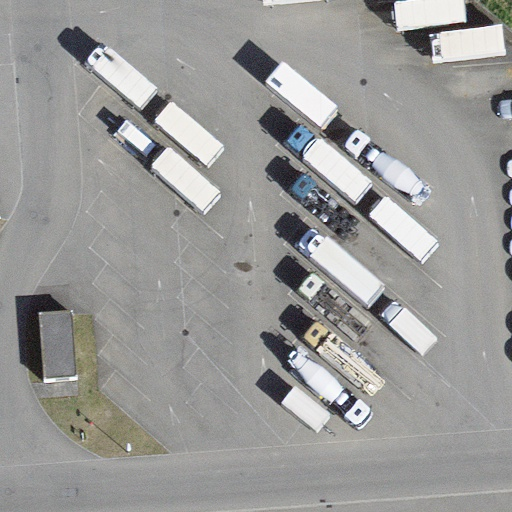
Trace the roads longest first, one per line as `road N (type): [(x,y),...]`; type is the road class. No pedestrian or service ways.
road 1 (residential): [(9,500),(511,463)]
road 2 (residential): [(0,298),(46,215),(52,187),(41,0)]
road 3 (residential): [(9,500),(0,353)]
